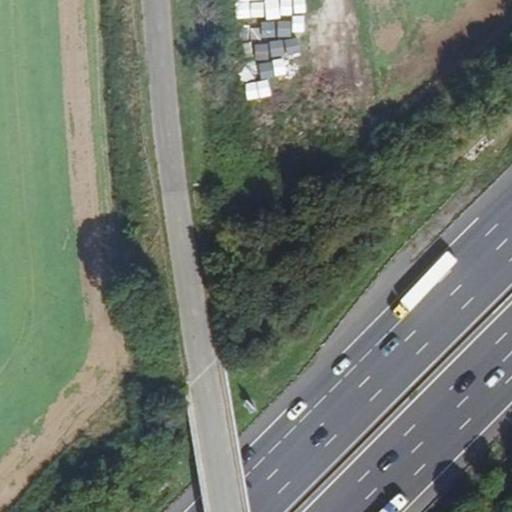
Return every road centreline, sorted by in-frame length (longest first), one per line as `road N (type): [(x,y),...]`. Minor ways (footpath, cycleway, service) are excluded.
road 1 (motorway): [(511,231),(226,511)]
road 2 (tertiary): [(202,377),(166,135),(157,0)]
road 3 (motorway): [(352,511),(511,355)]
road 4 (tertiary): [(202,377),(225,511)]
